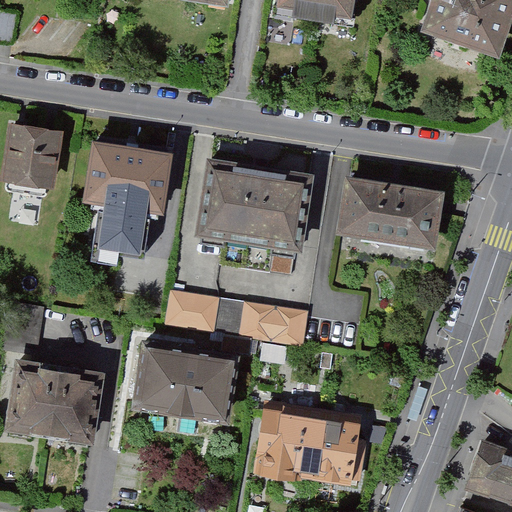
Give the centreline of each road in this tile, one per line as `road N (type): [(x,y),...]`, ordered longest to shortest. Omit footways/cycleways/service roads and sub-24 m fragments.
road 1 (residential): [(511,164),(0,83)]
road 2 (tertiary): [(511,223),(412,511)]
